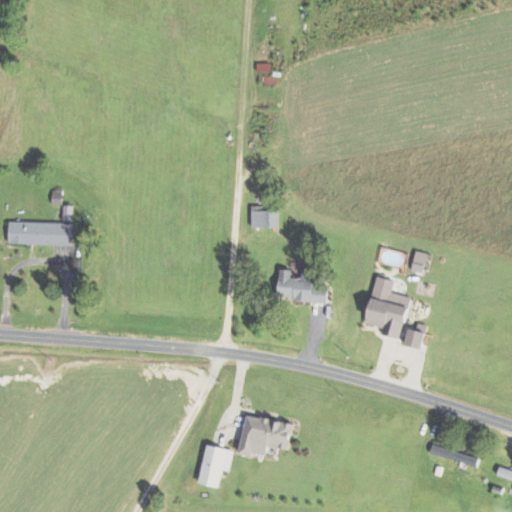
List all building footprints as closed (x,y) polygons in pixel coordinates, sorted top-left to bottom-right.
[(282,226),(282,209),(266,210),(266,205),(254,205),(255,227),(282,226)] [(75,223),(12,221),(11,243),(75,245),(75,223)] [(430,253),(419,250),(415,270),(426,272),(430,253)] [(295,269),(283,268),(281,298),(330,302),(331,286),(316,285),(318,271),(305,270),(304,277),(295,277),(295,269)] [(414,297),(395,292),(398,280),(380,276),(369,324),(387,328),(385,334),(404,339),(414,297)] [(432,326),(416,321),(409,345),(425,349),(432,326)] [(242,454),(257,457),(258,453),(271,455),(272,446),(292,450),(297,423),(249,415),(242,454)] [(480,466),(482,458),(436,444),(433,452),(480,466)] [(232,471),(236,450),(210,445),(202,483),(222,487),(226,469),(232,471)] [(511,478),(511,469),(502,466),(499,475),(511,478)]
